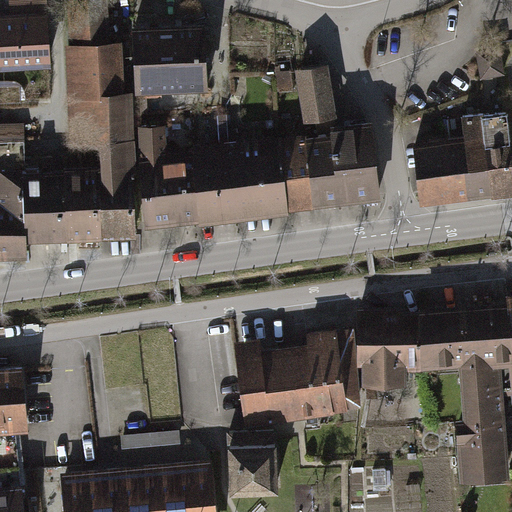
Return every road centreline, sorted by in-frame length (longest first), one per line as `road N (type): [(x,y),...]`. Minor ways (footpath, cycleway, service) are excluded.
road 1 (secondary): [(0,288),(407,232)]
road 2 (residential): [(407,232),(387,131),(363,74),(330,32)]
